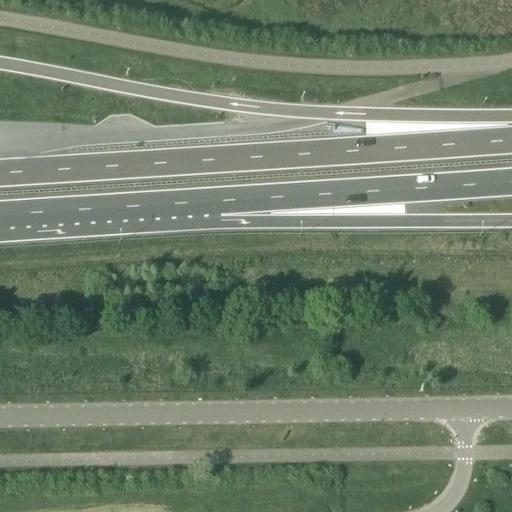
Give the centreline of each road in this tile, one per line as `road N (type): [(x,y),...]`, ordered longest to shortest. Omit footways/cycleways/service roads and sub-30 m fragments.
road 1 (trunk): [(511,128),(273,110),(0,65)]
road 2 (trunk): [(511,141),(0,173)]
road 3 (tertiary): [(464,409),(0,418)]
road 4 (trunk): [(218,201),(405,222),(511,220)]
road 5 (trunk): [(218,201),(511,181)]
road 6 (trunk): [(0,215),(218,201)]
